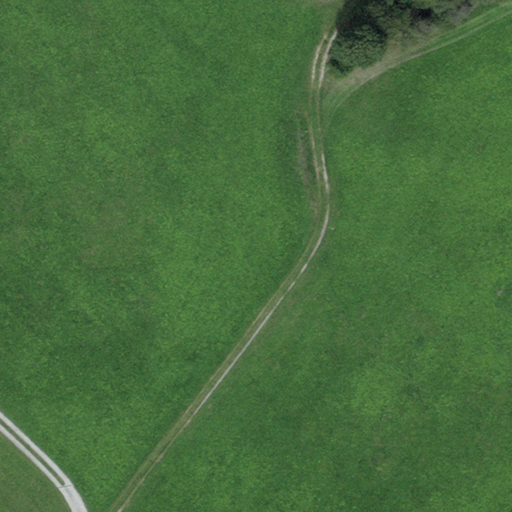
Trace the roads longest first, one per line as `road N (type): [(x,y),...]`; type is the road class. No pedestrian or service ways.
road 1 (track): [(366,0),(333,20),(319,64),(334,222),(316,266),(123,511)]
road 2 (track): [(87,511),(0,415)]
